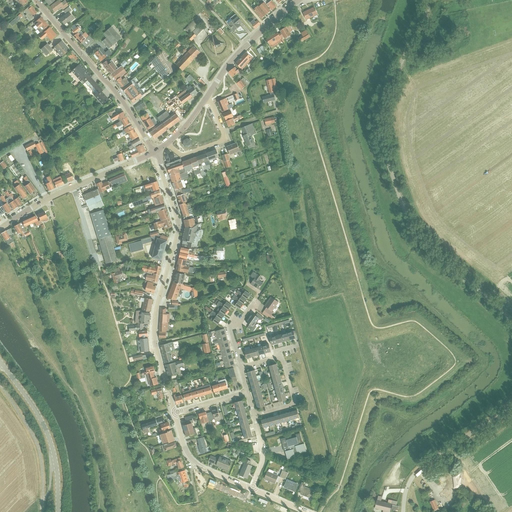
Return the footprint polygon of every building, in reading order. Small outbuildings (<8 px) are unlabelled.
[(63,10),(68,6),(64,1),(61,3),(58,0),(50,6),(54,12),(61,7),(63,10)] [(272,10),(276,6),(271,0),(265,0),(264,1),(272,10)] [(264,3),(263,4),(260,6),(264,12),(265,11),(267,14),(271,11),(264,3)] [(33,15),(36,13),(30,5),(23,11),(26,14),(25,16),(28,20),(33,16),(33,15)] [(258,6),(257,7),(254,10),(261,19),(266,15),(258,6)] [(68,13),(71,11),(68,7),(63,11),(66,14),(59,19),(64,25),(67,22),(68,23),(73,19),(68,13)] [(306,19),(317,14),(314,7),(303,12),(306,19)] [(9,23),(11,26),(20,19),(19,18),(22,16),(20,14),(19,14),(9,23)] [(235,14),(230,18),(226,22),(228,24),(234,31),(240,25),(239,24),(242,22),(235,14)] [(255,29),(260,24),(254,16),(251,18),(253,21),(250,23),(255,29)] [(40,33),(47,26),(40,17),(33,23),(38,29),(37,29),(40,33)] [(278,34),(281,38),(283,36),(285,38),(291,34),(289,32),(292,30),(289,25),(280,30),(281,32),(278,34)] [(108,49),(121,38),(111,27),(102,34),(106,38),(102,41),(108,49)] [(49,28),(39,37),(41,39),(46,35),(50,39),(55,35),(49,28)] [(199,34),(195,30),(193,32),(193,33),(188,38),(191,41),(199,34)] [(299,37),(301,41),(309,36),(307,32),(305,30),(301,32),(302,35),(299,37)] [(84,32),(81,36),(81,35),(79,38),(77,36),(79,34),(78,33),(76,35),(75,34),(73,37),(80,44),(88,36),(84,32)] [(281,39),(281,38),(278,34),(277,32),(266,39),(270,46),(281,39)] [(86,48),(93,41),(89,36),(81,43),(86,48)] [(69,50),(61,41),(54,47),(57,51),(58,54),(60,57),(64,54),(69,50)] [(50,47),(47,44),(41,50),(43,53),(50,47)] [(181,69),(183,71),(200,52),(193,46),(176,65),(179,68),(180,70),(181,69)] [(52,50),(50,47),(43,53),(46,56),(52,50)] [(100,62),(106,57),(104,54),(105,53),(101,48),(94,53),(100,62)] [(70,51),(66,55),(75,65),(79,61),(70,51)] [(246,52),(235,63),(241,68),(251,57),(246,52)] [(157,57),(152,62),(156,67),(162,63),(157,57)] [(110,74),(115,71),(114,70),(117,68),(111,60),(107,63),(106,61),(102,64),(110,74)] [(123,75),(126,73),(121,66),(123,67),(127,63),(124,61),(117,68),(114,70),(115,71),(110,74),(115,81),(123,75)] [(102,105),(108,99),(101,92),(102,91),(90,77),(91,76),(80,63),(71,71),(83,84),(84,83),(95,94),(93,95),(102,105)] [(162,63),(156,67),(160,73),(161,73),(164,70),(166,69),(162,63)] [(232,77),(240,71),(238,69),(237,70),(235,67),(228,72),(232,77)] [(123,75),(115,81),(121,88),(128,82),(124,77),(127,74),(126,73),(123,75)] [(150,89),(156,85),(150,75),(144,78),(150,89)] [(191,83),(194,80),(190,75),(186,79),(191,83)] [(128,82),(120,88),(124,93),(137,84),(133,79),(128,82)] [(241,89),(247,85),(243,79),(237,83),(241,89)] [(270,95),(262,97),(263,103),(275,100),(274,95),(276,94),(275,92),(276,91),(275,88),(277,87),(275,79),(266,81),(269,93),(270,93),(270,95)] [(137,84),(124,93),(128,98),(140,89),(137,84)] [(187,89),(192,97),(198,93),(193,87),(192,88),(190,85),(188,87),(187,86),(185,87),(187,89)] [(140,89),(128,98),(132,103),(141,96),(144,94),(140,89)] [(192,97),(187,89),(177,96),(183,104),(192,97)] [(170,113),(183,104),(177,96),(176,95),(170,100),(172,102),(165,107),(170,113)] [(226,98),(218,102),(222,112),(227,109),(230,108),(226,98)] [(232,114),(234,113),(231,108),(227,110),(228,111),(223,114),(225,120),(233,117),(232,114)] [(122,110),(110,117),(112,121),(114,119),(115,121),(118,119),(120,122),(127,117),(122,110)] [(155,139),(181,120),(176,114),(175,115),(173,113),(170,116),(166,111),(157,118),(161,123),(152,129),(153,131),(150,133),(155,139)] [(154,125),(157,123),(154,118),(151,120),(147,113),(141,117),(144,122),(148,130),(154,126),(154,125)] [(127,117),(120,122),(113,126),(114,128),(117,126),(117,127),(122,124),(124,127),(126,126),(127,128),(132,125),(127,117)] [(234,120),(238,119),(237,117),(226,121),(228,127),(235,124),(233,120),(234,119),(234,120)] [(275,123),(273,117),(264,119),(265,125),(275,123)] [(245,135),(243,136),(249,149),(256,146),(251,135),(253,134),(251,129),(254,128),(252,124),(242,128),(245,135)] [(125,131),(122,133),(120,134),(121,137),(123,135),(124,135),(127,133),(134,129),(132,125),(127,128),(124,130),(125,131)] [(139,137),(134,129),(127,133),(131,139),(128,140),(129,142),(139,137)] [(134,147),(142,143),(139,138),(131,143),(133,146),(129,148),(130,150),(134,148),(134,147)] [(192,147),(193,143),(191,140),(187,139),(184,140),(183,144),(185,148),(188,149),(192,147)] [(33,142),(24,146),(26,151),(35,147),(35,145),(33,142)] [(38,143),(35,145),(35,147),(39,154),(43,153),(38,143)] [(239,156),(242,155),(240,151),(237,143),(227,147),(230,155),(238,152),(239,156)] [(132,157),(146,151),(142,144),(136,147),(138,151),(131,154),(132,157)] [(206,154),(209,161),(219,157),(216,150),(206,154)] [(209,161),(206,154),(196,157),(199,164),(209,161)] [(185,171),(186,173),(193,170),(195,175),(204,172),(202,166),(200,166),(199,166),(199,165),(199,164),(196,157),(182,162),(185,171)] [(185,171),(182,162),(181,159),(166,164),(171,180),(172,183),(181,180),(182,180),(188,178),(187,175),(186,173),(185,171)] [(225,172),(222,174),(223,178),(227,187),(231,186),(227,177),(225,172)] [(68,182),(73,180),(70,173),(65,175),(68,182)] [(99,189),(97,189),(101,199),(103,198),(101,192),(106,190),(107,191),(115,188),(115,186),(128,181),(124,174),(109,180),(110,181),(108,182),(107,182),(102,184),(101,182),(97,184),(99,189)] [(35,190),(27,179),(25,176),(23,178),(27,184),(24,186),(29,194),(35,190)] [(48,191),(54,188),(51,182),(51,181),(49,176),(46,178),(48,182),(45,184),(48,191)] [(56,187),(63,184),(60,177),(54,180),(53,181),(56,187)] [(181,180),(172,183),(175,190),(181,189),(183,188),(181,180)] [(14,188),(22,199),(27,195),(19,184),(16,181),(14,183),(16,186),(14,188)] [(144,185),(143,186),(145,192),(151,190),(152,192),(159,189),(157,182),(144,185)] [(85,194),(83,195),(88,206),(90,211),(98,208),(100,207),(100,208),(104,206),(103,203),(102,201),(101,199),(97,189),(85,194)] [(17,207),(9,194),(7,190),(4,192),(8,198),(5,199),(8,204),(13,210),(17,207)] [(147,200),(152,198),(153,198),(161,195),(159,190),(150,193),(151,196),(143,199),(144,201),(147,200)] [(182,192),(176,194),(177,197),(180,205),(185,203),(186,202),(184,194),(183,195),(182,192)] [(11,193),(9,194),(17,207),(22,204),(18,197),(15,199),(14,198),(11,193)] [(1,194),(0,194),(0,198),(3,203),(4,204),(1,206),(7,214),(12,211),(1,194)] [(155,206),(164,203),(161,195),(153,198),(154,201),(155,206)] [(185,205),(185,203),(180,205),(184,216),(193,213),(189,203),(185,205)] [(155,207),(147,210),(149,214),(156,212),(158,211),(166,209),(164,204),(155,207)] [(169,218),(166,209),(158,211),(158,212),(161,221),(169,218)] [(103,210),(91,214),(99,239),(99,240),(111,236),(103,210)] [(47,219),(46,217),(44,212),(37,215),(39,221),(37,221),(39,224),(39,225),(41,224),(40,221),(44,220),(44,221),(47,219)] [(21,222),(18,224),(24,236),(25,237),(30,234),(28,231),(26,232),(24,227),(33,223),(34,222),(36,226),(39,225),(39,224),(37,221),(35,216),(21,222)] [(194,218),(184,220),(185,227),(199,224),(198,221),(197,217),(194,218)] [(172,227),(169,218),(161,221),(154,223),(156,229),(160,227),(163,226),(164,229),(172,227)] [(22,237),(24,236),(18,224),(13,227),(17,234),(20,232),(22,237)] [(183,241),(182,244),(191,245),(192,243),(194,243),(195,238),(197,238),(197,236),(198,235),(198,234),(199,233),(199,232),(198,232),(199,229),(197,229),(198,224),(199,224),(185,227),(182,241),(183,241)] [(5,231),(0,234),(5,241),(7,245),(8,244),(10,249),(14,247),(12,243),(13,242),(12,240),(10,236),(9,237),(8,236),(5,231)] [(125,233),(115,235),(116,242),(117,246),(123,244),(122,242),(127,241),(125,233)] [(141,241),(129,245),(131,253),(144,249),(143,245),(157,241),(156,243),(155,243),(156,243),(155,246),(154,247),(155,247),(154,250),(154,249),(153,250),(154,250),(153,253),(152,253),(153,253),(152,258),(162,261),(163,256),(164,256),(163,255),(164,253),(165,253),(165,252),(164,252),(165,249),(166,250),(166,249),(165,249),(166,246),(167,246),(166,245),(168,238),(161,236),(158,235),(151,237),(150,237),(141,240),(141,241)] [(111,236),(99,240),(102,251),(103,255),(105,260),(106,264),(117,260),(113,247),(116,247),(112,236),(111,236)] [(181,247),(180,252),(194,256),(195,253),(189,252),(189,249),(181,247)] [(178,259),(177,264),(178,264),(182,265),(185,266),(189,267),(190,264),(190,261),(186,260),(182,260),(178,259)] [(177,264),(176,270),(184,272),(188,273),(192,274),(192,273),(194,268),(189,267),(185,266),(182,265),(178,264),(177,264)] [(150,273),(159,275),(161,267),(156,266),(155,268),(143,265),(142,271),(147,272),(150,273)] [(113,274),(112,274),(115,284),(120,282),(120,281),(122,280),(121,277),(123,276),(122,271),(120,271),(119,268),(112,270),(113,274)] [(142,272),(142,275),(147,276),(146,278),(146,280),(151,281),(157,283),(158,281),(159,275),(150,273),(147,272),(147,273),(142,272)] [(261,277),(258,275),(253,272),(250,276),(254,279),(251,284),(251,285),(253,286),(254,286),(258,289),(262,283),(259,281),(261,277)] [(173,282),(183,284),(184,275),(175,273),(173,282)] [(154,293),(156,287),(151,286),(152,283),(145,281),(144,285),(146,286),(145,291),(154,293)] [(173,283),(167,299),(176,300),(181,288),(186,290),(189,291),(190,287),(184,286),(184,285),(183,284),(173,282),(173,283)] [(241,292),(238,290),(236,289),(234,291),(239,294),(247,299),(250,294),(243,289),(241,292)] [(234,295),(233,297),(243,304),(247,299),(239,294),(237,297),(234,295)] [(243,304),(233,297),(231,299),(234,301),(232,304),(240,309),(243,304)] [(266,308),(264,310),(271,315),(274,312),(272,311),(278,302),(271,297),(265,306),(266,308)] [(143,303),(142,311),(150,312),(150,308),(151,308),(152,300),(145,298),(144,303),(143,303)] [(222,303),(219,301),(217,300),(216,302),(228,310),(231,305),(224,300),(222,303)] [(228,310),(216,302),(214,304),(219,307),(217,310),(224,315),(228,310)] [(169,322),(169,319),(170,314),(166,314),(166,308),(161,308),(160,322),(165,323),(165,322),(168,322),(169,322)] [(212,310),(211,313),(221,320),(224,315),(217,310),(215,313),(212,310)] [(138,326),(129,326),(129,331),(143,329),(143,325),(143,323),(149,324),(151,312),(150,312),(142,311),(139,311),(137,311),(136,322),(138,322),(138,326)] [(221,320),(211,313),(209,315),(212,317),(210,320),(218,325),(221,320)] [(252,313),(249,318),(256,323),(259,318),(261,320),(263,317),(257,313),(256,316),(252,313)] [(256,323),(249,318),(246,322),(249,325),(247,328),(253,332),(256,327),(254,325),(256,323)] [(165,323),(160,322),(159,338),(166,338),(166,332),(166,329),(168,329),(168,322),(165,322),(165,323)] [(216,337),(226,334),(224,329),(215,331),(211,332),(212,334),(215,333),(216,337)] [(149,344),(148,336),(148,334),(149,334),(148,331),(147,331),(147,330),(139,331),(140,340),(138,340),(138,345),(141,344),(141,345),(138,346),(139,351),(149,350),(149,344)] [(287,333),(289,340),(296,338),(294,331),(293,331),(287,333)] [(287,333),(281,334),(283,342),(289,340),(287,333)] [(216,337),(213,338),(213,340),(217,339),(218,343),(228,341),(226,334),(216,337)] [(281,334),(275,336),(277,343),(283,342),(281,334)] [(277,343),(275,336),(269,338),(271,345),(277,343)] [(218,343),(215,344),(215,346),(219,345),(220,349),(229,347),(228,341),(218,343)] [(173,342),(160,345),(162,354),(170,352),(175,350),(174,344),(173,342)] [(204,344),(202,344),(205,354),(211,352),(209,343),(204,344)] [(269,344),(263,346),(265,353),(271,352),(269,344)] [(263,346),(257,348),(259,355),(265,353),(263,346)] [(220,349),(216,350),(217,352),(221,351),(222,355),(231,353),(229,347),(220,349)] [(259,355),(257,348),(250,349),(252,357),(259,355)] [(170,352),(162,354),(165,363),(173,361),(172,359),(170,352)] [(222,355),(218,356),(219,358),(222,357),(224,361),(233,359),(231,353),(222,355)] [(143,359),(142,355),(141,354),(132,357),(129,358),(130,362),(133,361),(134,362),(143,359)] [(224,361),(220,362),(220,364),(224,363),(225,368),(235,365),(233,359),(224,361)] [(181,361),(165,365),(168,376),(177,374),(176,368),(177,368),(183,366),(181,361)] [(271,372),(278,370),(276,364),(269,366),(271,372)] [(147,371),(141,372),(142,375),(147,374),(150,386),(153,385),(158,384),(156,377),(154,378),(154,375),(153,372),(155,372),(153,365),(146,367),(147,371)] [(249,378),(256,376),(255,370),(249,371),(247,372),(249,378)] [(278,370),(271,372),(272,378),(280,376),(278,370)] [(258,382),(256,376),(249,378),(251,384),(258,382)] [(280,376),(272,378),(274,384),(281,382),(280,376)] [(219,381),(218,382),(219,384),(221,390),(228,388),(226,382),(225,380),(221,381),(219,381)] [(258,382),(251,384),(252,390),(260,388),(258,382)] [(281,382),(274,384),(276,390),(283,388),(281,382)] [(210,387),(206,388),(204,383),(202,384),(203,387),(204,389),(205,395),(212,393),(210,387)] [(219,384),(212,386),(214,392),(221,390),(219,384)] [(203,387),(198,388),(196,389),(197,391),(199,397),(205,395),(204,389),(203,387)] [(159,400),(163,399),(161,388),(151,391),(152,395),(157,394),(159,400)] [(184,388),(182,389),(185,401),(192,399),(190,393),(189,391),(185,392),(184,388)] [(261,394),(260,388),(252,390),(254,396),(261,394)] [(283,388),(276,390),(277,396),(285,394),(283,388)] [(196,389),(191,390),(189,391),(190,393),(192,399),(199,397),(197,391),(196,389)] [(263,400),(261,394),(254,396),(256,402),(263,400)] [(285,394),(277,396),(279,402),(286,400),(285,394)] [(177,405),(183,403),(181,396),(176,397),(176,395),(174,395),(177,405)] [(263,400),(256,402),(257,408),(265,406),(263,400)] [(209,413),(211,419),(214,418),(216,422),(224,420),(221,412),(219,413),(217,409),(212,410),(213,412),(209,413)] [(297,410),(291,412),(293,420),(299,418),(297,410)] [(201,423),(209,421),(210,421),(210,420),(211,419),(209,413),(206,414),(206,412),(199,414),(199,416),(199,417),(199,418),(200,417),(201,423)] [(285,414),(279,415),(281,423),(287,421),(285,414)] [(279,415),(273,417),(275,425),(281,423),(279,415)] [(158,425),(165,423),(163,418),(141,425),(144,433),(149,431),(148,428),(158,425)] [(247,419),(240,421),(241,427),(249,425),(247,419)] [(269,426),(267,419),(261,421),(263,428),(269,426)] [(184,431),(193,428),(191,423),(193,423),(192,420),(185,422),(186,425),(183,426),(184,431)] [(166,430),(170,429),(168,422),(161,425),(162,429),(159,430),(160,432),(163,431),(163,433),(166,431),(166,430)] [(195,428),(193,428),(184,431),(186,436),(189,435),(190,438),(197,436),(196,433),(195,428)] [(168,432),(160,435),(163,444),(169,442),(169,443),(175,441),(171,430),(167,431),(168,432)] [(252,437),(250,430),(243,433),(245,439),(252,437)] [(303,444),(300,433),(295,435),(296,437),(286,440),(286,438),(280,439),(282,445),(285,444),(287,451),(285,452),(287,459),(295,457),(294,455),(306,452),(304,444),(303,444)] [(201,453),(206,452),(205,448),(206,448),(203,437),(198,439),(199,445),(198,445),(201,453)] [(163,451),(177,447),(175,442),(169,444),(168,443),(161,445),(163,451)] [(228,469),(232,462),(220,457),(216,466),(220,467),(221,466),(228,469)] [(179,469),(184,467),(181,460),(180,458),(171,461),(170,460),(167,461),(168,466),(177,463),(179,469)] [(247,478),(252,466),(250,465),(251,462),(245,459),(244,463),(245,464),(240,475),(247,478)] [(269,469),(268,472),(267,472),(264,479),(275,483),(278,476),(273,474),(274,472),(269,469)] [(188,481),(185,470),(181,471),(173,473),(167,475),(168,481),(175,479),(175,478),(178,477),(180,483),(184,482),(188,481)] [(287,480),(284,488),(294,492),(297,484),(287,480)] [(311,498),(314,491),(304,487),(305,484),(302,483),(299,490),(304,492),(303,495),(311,498)] [(389,511),(391,503),(377,500),(375,508),(389,511)] [(435,511),(440,510),(436,500),(431,502),(435,511)]
